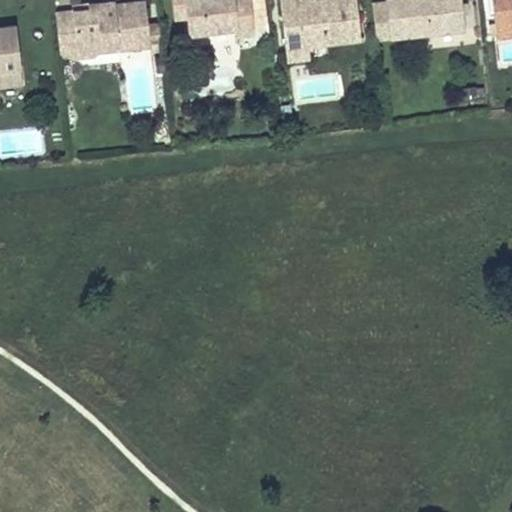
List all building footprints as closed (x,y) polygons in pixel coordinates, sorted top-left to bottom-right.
[(88,8),(72,10),(55,12),(60,52),(77,50),(77,56),(93,54),(94,53),(102,45),(117,43),(118,50),(150,45),(149,42),(147,23),(144,0),(114,4),(113,0),(88,3),(88,8)] [(174,0),(176,15),(186,14),(184,0),(174,0)] [(184,0),(186,14),(188,32),(235,29),(236,36),(254,34),(249,0),(184,0)] [(279,0),(285,48),(307,45),(360,39),(355,0),(279,0)] [(385,0),(386,1),(390,38),(464,29),(461,0),(385,0)] [(496,34),(496,37),(511,34),(511,0),(491,0),(495,23),(496,34)] [(386,1),(371,2),(375,40),(390,38),(386,1)] [(162,21),(147,23),(149,42),(164,40),(162,21)] [(0,68),(19,66),(20,66),(16,25),(0,26),(0,68)] [(94,53),(118,50),(117,43),(102,45),(94,53)] [(285,48),(287,60),(309,57),(307,45),(285,48)] [(166,57),(155,58),(157,72),(167,71),(166,57)] [(19,66),(0,68),(0,85),(21,84),(19,66)] [(461,89),(462,98),(476,96),(475,87),(461,89)]
